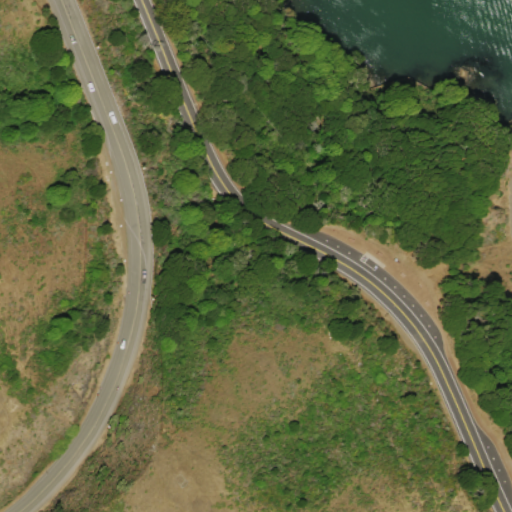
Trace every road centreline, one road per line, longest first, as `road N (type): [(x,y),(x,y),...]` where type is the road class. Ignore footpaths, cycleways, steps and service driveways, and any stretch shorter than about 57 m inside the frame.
road 1 (residential): [(139,0),(223,184),(256,217),(357,275),(411,327),(440,373),(500,511)]
road 2 (secondary): [(60,0),(130,185),(138,294),(126,356),(101,418),(22,511)]
